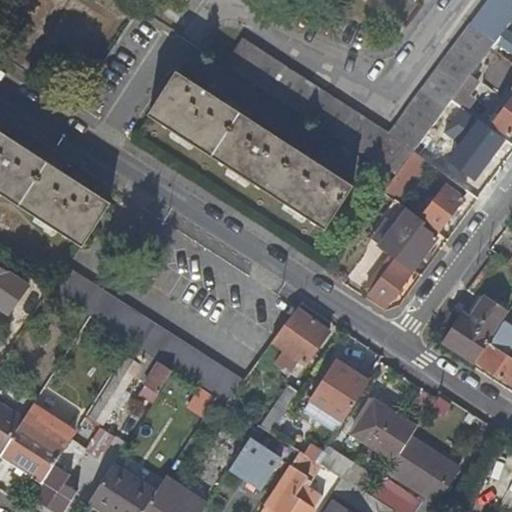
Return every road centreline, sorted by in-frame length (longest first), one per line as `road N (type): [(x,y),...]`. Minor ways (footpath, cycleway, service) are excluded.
road 1 (residential): [(386,347),(0,95)]
road 2 (residential): [(511,178),(386,347)]
road 3 (residential): [(511,428),(386,347)]
